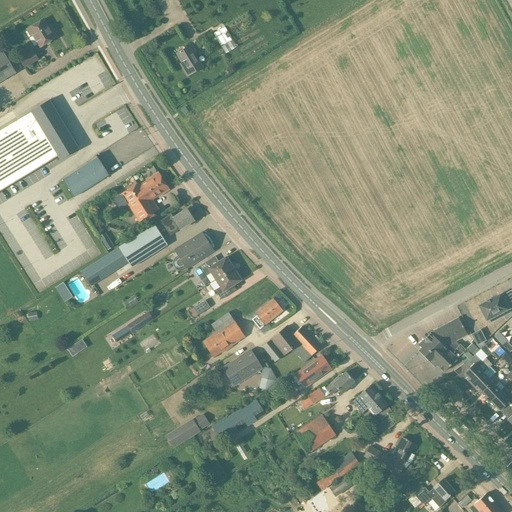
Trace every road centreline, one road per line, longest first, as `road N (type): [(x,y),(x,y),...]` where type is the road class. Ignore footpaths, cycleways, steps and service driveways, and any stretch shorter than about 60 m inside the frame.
road 1 (secondary): [(319,308),(184,157),(90,0)]
road 2 (residential): [(375,342),(511,266)]
road 3 (secondary): [(511,494),(417,404)]
